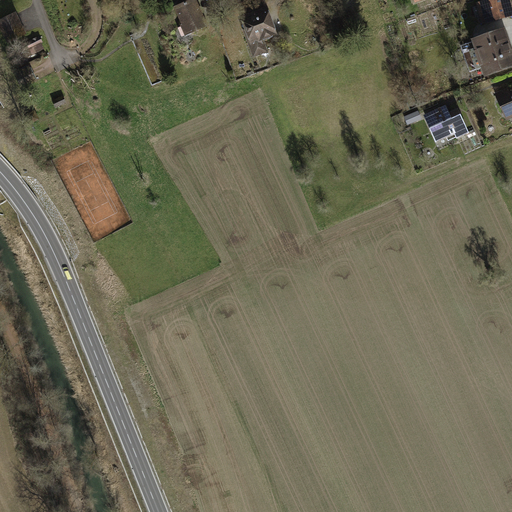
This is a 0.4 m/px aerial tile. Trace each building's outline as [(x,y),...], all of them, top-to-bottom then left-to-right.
[(183,0),(185,3),(176,7),(183,25),(187,23),(191,33),(206,26),(194,0),(183,0)] [(489,0),(479,3),(484,23),(511,15),(511,13),(510,6),(508,0),(489,0)] [(274,33),(265,10),(243,18),(247,29),(246,29),(245,32),(252,49),(264,45),(261,38),(274,33)] [(25,34),(14,13),(0,20),(0,23),(9,42),(25,34)] [(484,67),(486,73),(511,64),(511,57),(503,31),(461,46),(470,72),(484,67)] [(41,42),(39,38),(21,47),(23,51),(41,42)] [(22,88),(36,81),(29,67),(15,74),(22,88)] [(511,90),(511,88),(496,95),(507,119),(511,116),(511,90)] [(63,97),(53,101),(56,107),(65,103),(63,97)] [(441,109),(426,116),(437,141),(451,134),(453,138),(466,133),(456,110),(444,116),(441,109)] [(38,119),(34,111),(26,115),(30,123),(38,119)] [(417,113),(405,118),(408,123),(415,120),(414,118),(419,116),(417,113)] [(473,130),(467,133),(469,138),(476,135),(473,130)]
